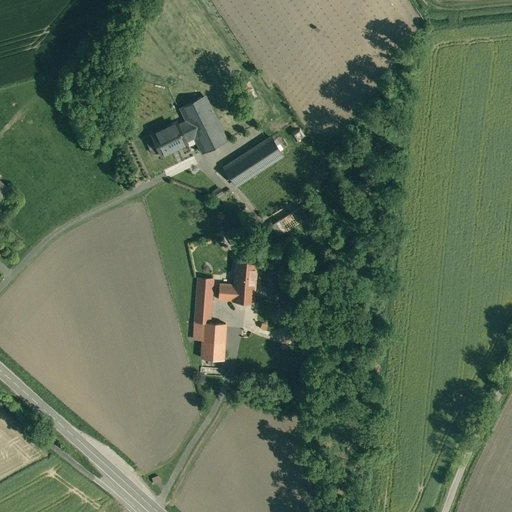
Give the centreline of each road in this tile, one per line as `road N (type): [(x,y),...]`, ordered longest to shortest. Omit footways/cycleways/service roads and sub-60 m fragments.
road 1 (secondary): [(0,369),(156,511)]
road 2 (unclassified): [(511,370),(440,511)]
